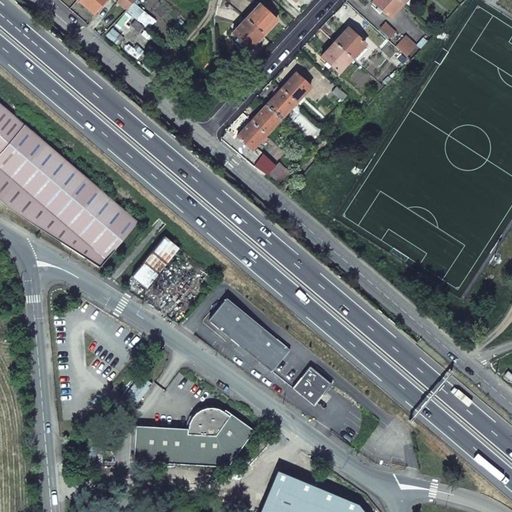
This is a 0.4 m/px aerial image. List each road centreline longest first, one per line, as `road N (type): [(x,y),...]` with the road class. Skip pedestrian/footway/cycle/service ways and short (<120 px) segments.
road 1 (motorway): [(0,47),(511,481)]
road 2 (motorway): [(511,448),(0,14)]
road 3 (residential): [(31,261),(104,291),(387,489)]
road 4 (residential): [(463,365),(199,138)]
road 5 (residential): [(31,261),(52,511)]
road 6 (residential): [(199,138),(36,0)]
road 7 (unknown): [(293,494),(221,476),(83,487)]
road 8 (residential): [(199,138),(329,0)]
